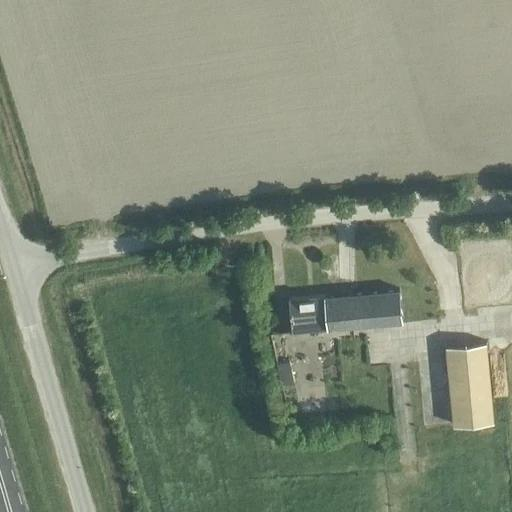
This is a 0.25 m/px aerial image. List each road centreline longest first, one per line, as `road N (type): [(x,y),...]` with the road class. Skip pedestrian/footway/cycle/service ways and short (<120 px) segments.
road 1 (unclassified): [(13,272),(107,247),(340,214),(511,201)]
road 2 (unclassified): [(13,272),(81,511)]
road 3 (unknown): [(413,209),(430,261),(414,345),(417,417)]
